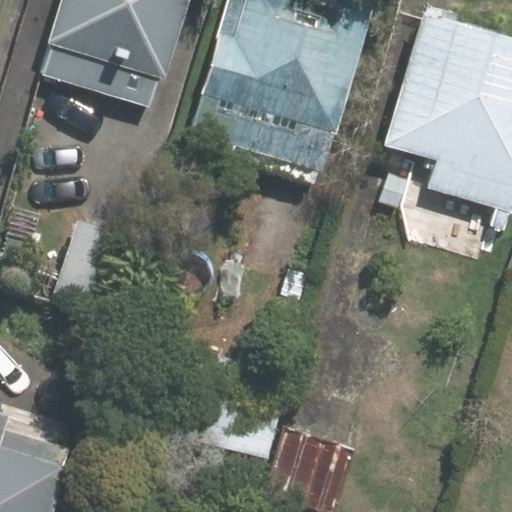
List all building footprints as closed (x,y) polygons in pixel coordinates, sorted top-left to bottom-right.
[(180,0),(54,0),(33,79),(151,111),(180,0)] [(372,4),(357,0),(222,0),(180,139),(318,181),(372,4)] [(511,188),(511,36),(419,7),(372,152),(425,169),(415,199),(500,226),(511,188)] [(123,244),(66,226),(41,302),(99,321),(123,244)] [(282,381),(222,363),(195,449),(255,468),(282,381)] [(317,511),(328,511),(348,448),(273,426),(254,494),(317,511)] [(0,511),(36,511),(54,448),(0,431),(0,511)]
